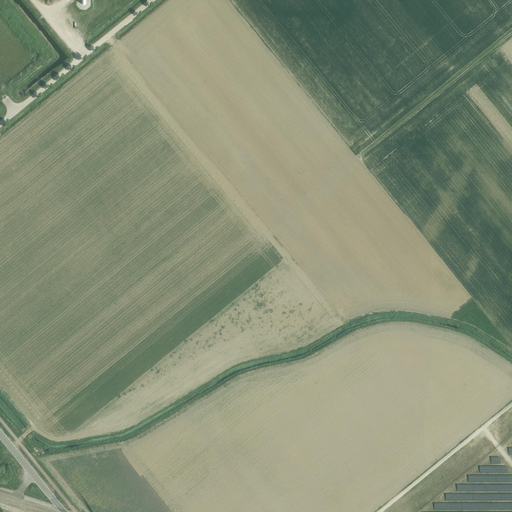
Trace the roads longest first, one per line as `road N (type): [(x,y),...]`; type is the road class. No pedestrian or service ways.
road 1 (unclassified): [(0,128),(154,0)]
road 2 (unclassified): [(378,511),(511,404)]
